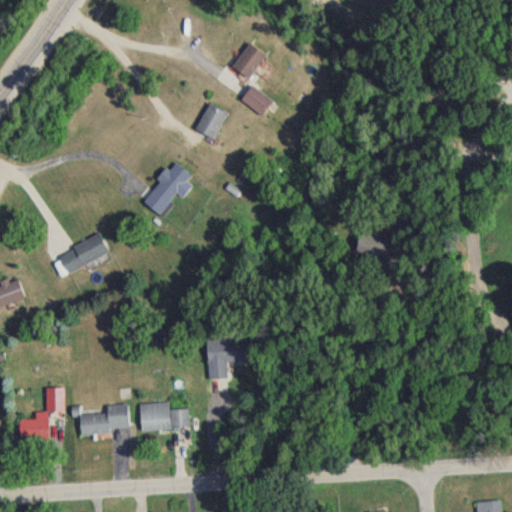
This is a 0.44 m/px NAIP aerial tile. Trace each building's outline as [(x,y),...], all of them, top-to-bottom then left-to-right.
[(261,61),(245,48),(227,71),(243,83),(261,61)] [(236,107),(260,120),(268,105),(244,92),(236,107)] [(209,144),(224,118),(205,108),(191,134),(209,144)] [(188,182),(172,167),(138,206),(154,220),(188,182)] [(105,257),(96,239),(55,261),(64,279),(105,257)] [(354,261),(405,265),(407,246),(356,242),(354,261)] [(0,310),(22,301),(15,284),(6,287),(0,289),(0,310)] [(225,382),(224,366),(249,365),(248,342),(203,344),(205,383),(225,382)] [(44,393),(44,416),(62,416),(62,393),(44,393)] [(137,409),(138,435),(187,433),(186,414),(167,414),(166,407),(137,409)] [(77,419),(77,440),(108,439),(108,434),(126,433),(126,410),(104,410),(104,419),(77,419)] [(46,423),(16,423),(16,447),(46,447),(46,423)]
